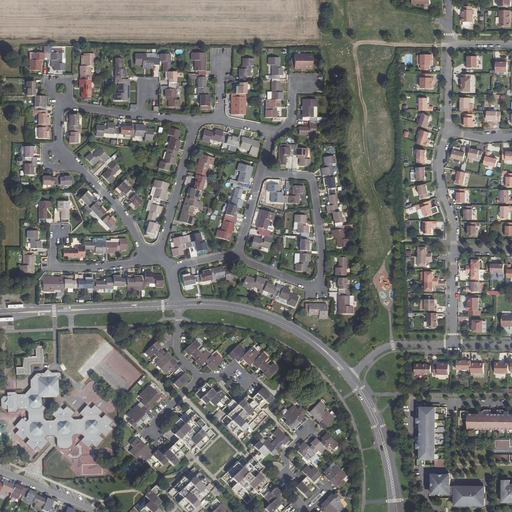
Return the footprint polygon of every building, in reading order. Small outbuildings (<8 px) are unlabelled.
[(471,7),(464,7),(464,10),(463,10),(462,15),(463,17),(462,17),(462,22),(472,22),(472,10),(471,10),(471,7)] [(510,11),(499,11),(499,27),(510,27),(510,22),(509,22),(509,20),(510,20),(510,11)] [(48,46),(44,46),(44,53),(34,53),(33,63),(30,63),(30,70),(41,71),(41,61),(47,61),(47,53),(48,46)] [(47,53),(47,61),(51,61),(51,67),(54,67),(54,71),(65,71),(65,64),(65,59),(64,58),(64,56),(65,53),(64,53),(63,53),(62,53),(51,53),(51,46),(48,46),(47,53)] [(198,71),(198,74),(205,74),(205,63),(202,63),(202,60),(205,60),(205,53),(191,53),(191,60),(195,60),(195,71),(198,71)] [(145,65),(145,68),(153,69),(153,65),(156,65),(156,58),(142,58),(142,55),(135,54),(135,65),(145,65)] [(162,62),(162,72),(165,72),(170,72),(170,55),(159,54),(159,58),(156,58),(156,65),(159,65),(159,62),(162,62)] [(291,61),(290,69),(301,69),(305,69),(311,69),(312,54),(294,54),(294,58),(294,61),(291,61)] [(432,55),(421,55),(421,69),(421,70),(429,70),(429,66),(431,66),(431,62),(431,60),(432,60),(432,55)] [(83,74),(83,77),(91,77),(91,63),(94,63),(94,56),(84,56),(83,66),(80,66),(80,74),(83,74)] [(466,64),(466,68),(477,68),(477,57),(468,57),(468,62),(468,64),(466,64)] [(239,69),(239,80),(246,80),(246,76),(250,76),(250,66),(253,66),(253,59),(242,58),(242,69),(239,69)] [(272,65),(271,78),(279,79),(279,75),(282,75),(282,68),(279,68),(279,58),(268,58),(268,65),(272,65)] [(122,59),(115,59),(114,80),(118,80),(125,80),(125,69),(122,69),(122,59)] [(500,61),(496,61),(496,72),(507,72),(507,63),(506,63),(500,63),(500,61)] [(169,79),(169,86),(176,86),(176,72),(170,72),(165,72),(165,79),(169,79)] [(198,74),(194,74),(194,77),(198,77),(197,95),(200,95),(208,95),(208,88),(205,88),(205,74),(198,74)] [(432,74),(421,74),(421,89),(432,89),(433,82),(434,82),(434,78),(432,78),(432,74)] [(471,74),(462,74),(462,78),(462,92),(471,92),(471,74)] [(83,88),(83,98),(90,98),(91,77),(83,77),(83,80),(80,80),(80,88),(81,88),(83,88)] [(271,78),(271,100),(280,100),(282,100),(282,92),(278,92),(279,79),(271,78)] [(34,79),(26,79),(26,96),(35,96),(37,97),(37,89),(33,89),(34,79)] [(114,93),(114,101),(125,101),(125,90),(128,90),(129,83),(125,83),(125,80),(118,80),(118,93),(114,93)] [(235,86),(235,94),(241,94),(246,94),(246,80),(239,80),(239,84),(239,86),(235,86)] [(169,97),(168,107),(179,108),(180,100),(176,100),(176,86),(169,86),(169,90),(165,90),(165,97),(169,97)] [(245,112),(245,104),(241,104),(241,94),(235,94),(231,94),(231,115),(238,115),(245,115),(245,112)] [(209,109),(209,95),(208,95),(200,95),(200,109),(209,109)] [(46,104),(46,97),(37,97),(35,96),(34,107),(31,107),(31,111),(34,111),(38,111),(42,111),(45,111),(45,107),(42,107),(42,104),(46,104)] [(428,98),(420,98),(419,111),(433,111),(433,107),(429,107),(427,107),(427,105),(428,98)] [(470,104),(470,98),(461,98),(461,105),(462,105),(462,107),(461,107),(461,111),(469,111),(469,104),(470,104)] [(309,121),(316,121),(320,121),(320,117),(316,117),(313,117),(313,107),(316,107),(316,100),(302,99),(302,117),(309,117),(309,121)] [(272,118),(272,121),(279,121),(279,118),(276,118),(276,107),(280,107),(280,100),(271,100),(269,100),(269,110),(265,110),(265,117),(272,118)] [(38,111),(38,125),(46,125),(46,117),(45,117),(45,111),(42,111),(38,111)] [(497,122),(500,122),(501,112),(487,112),(487,120),(493,120),(497,120),(497,122)] [(430,117),(423,114),(419,126),(431,130),(433,127),(429,125),(427,125),(428,123),(430,117)] [(473,114),(465,114),(465,119),(466,119),(466,120),(465,120),(465,127),(474,127),(474,122),(473,122),(473,114)] [(298,127),(298,135),(316,135),(316,124),(320,124),(320,121),(316,121),(309,121),(309,127),(298,127)] [(96,126),(96,136),(103,137),(103,133),(117,135),(117,127),(114,127),(114,124),(107,123),(106,126),(96,126)] [(117,127),(117,135),(131,136),(131,128),(132,125),(124,124),(124,128),(117,127)] [(38,125),(38,139),(49,139),(49,132),(45,132),(46,125),(38,125)] [(131,128),(131,136),(145,137),(144,140),(152,141),(153,130),(142,129),(143,126),(135,125),(135,129),(131,128)] [(171,147),(170,150),(178,152),(180,142),(177,141),(180,131),(169,128),(167,135),(171,136),(168,146),(171,147)] [(77,129),(70,129),(70,136),(69,136),(69,143),(77,144),(77,133),(81,133),(81,130),(77,129)] [(225,133),(215,130),(214,133),(205,130),(202,141),(209,143),(210,139),(223,143),(225,136),(225,133)] [(417,143),(427,147),(428,143),(426,143),(427,139),(430,133),(422,130),(417,143)] [(229,134),(225,133),(225,136),(223,143),(236,147),(236,146),(238,139),(238,137),(229,135),(229,134)] [(241,140),(238,139),(236,146),(236,147),(249,151),(248,154),(255,156),(259,142),(242,138),(241,140)] [(32,161),(37,161),(37,157),(32,157),(32,154),(35,154),(35,147),(24,147),(24,161),(32,161)] [(453,151),(451,158),(463,161),(466,148),(462,147),(462,151),(461,152),(459,152),(453,151)] [(90,153),(85,158),(92,166),(100,159),(105,164),(110,158),(100,148),(93,155),(90,153)] [(279,148),(278,165),(286,166),(286,156),(292,156),(293,148),(279,148)] [(299,156),(299,167),(309,167),(310,159),(306,159),(307,149),(293,148),(292,156),(299,156)] [(481,160),(483,152),(478,151),(478,152),(476,152),(477,150),(470,149),(468,158),(473,159),(474,158),(481,160)] [(160,161),(158,169),(168,172),(171,162),(174,163),(178,152),(170,150),(169,153),(166,152),(163,162),(160,161)] [(416,163),(425,164),(425,159),(424,159),(424,158),(425,158),(426,151),(416,150),(416,156),(417,156),(416,163)] [(506,150),(503,150),(502,160),(511,160),(511,152),(510,152),(506,152),(506,150)] [(487,151),(484,165),(496,167),(498,160),(491,158),(489,158),(489,156),(490,152),(487,151)] [(198,176),(205,178),(208,164),(212,165),(214,158),(200,154),(196,171),(196,172),(195,175),(198,176)] [(334,156),(323,158),(324,168),(321,168),(322,179),(326,179),(333,178),(331,164),(335,164),(334,156)] [(109,169),(102,176),(109,184),(115,179),(112,176),(120,169),(110,158),(105,164),(109,169)] [(24,161),(24,175),(35,175),(35,168),(32,168),(32,161),(24,161)] [(240,171),(236,185),(243,187),(244,183),(247,184),(249,177),(246,176),(247,173),(250,174),(252,167),(238,163),(236,170),(240,171)] [(415,175),(416,181),(425,181),(425,174),(424,174),(424,172),(425,172),(424,168),(416,168),(417,175),(415,175)] [(455,184),(463,185),(466,173),(453,170),(452,174),(456,175),(457,175),(457,177),(455,184)] [(198,191),(201,191),(205,178),(198,176),(195,175),(194,179),(197,179),(196,182),(195,182),(194,182),(192,189),(198,191)] [(43,177),(42,185),(56,185),(57,178),(50,178),(50,177),(43,177)] [(57,178),(56,185),(72,185),(72,177),(63,177),(63,178),(57,178)] [(327,186),(327,192),(335,192),(333,178),(326,179),(322,179),(323,186),(327,186)] [(152,201),(160,203),(161,200),(164,201),(168,184),(158,181),(155,191),(152,190),(150,197),(153,198),(152,201)] [(122,182),(115,189),(120,194),(122,192),(127,197),(132,192),(122,182)] [(236,185),(230,205),(238,207),(241,208),(243,201),(239,200),(243,187),(236,185)] [(271,192),(270,203),(284,203),(285,196),(283,196),(278,196),(279,186),(268,185),(268,192),(271,192)] [(421,199),(429,197),(428,193),(427,193),(426,192),(427,191),(426,185),(416,187),(418,192),(419,192),(421,199)] [(285,196),(284,203),(298,205),(299,194),(303,194),(303,187),(293,186),(292,196),(285,196)] [(195,201),(198,191),(192,189),(188,188),(186,195),(189,196),(188,202),(195,204),(202,206),(203,203),(195,201)] [(466,189),(456,189),(456,193),(457,193),(457,197),(457,203),(465,203),(466,189)] [(509,191),(501,190),(501,203),(511,203),(511,199),(510,199),(509,199),(509,197),(509,191)] [(88,191),(80,198),(90,208),(95,203),(91,198),(93,196),(88,191)] [(131,202),(129,205),(134,210),(142,202),(132,192),(127,197),(131,202)] [(326,206),(327,214),(331,213),(337,212),(335,192),(327,192),(329,206),(326,206)] [(39,201),(39,222),(47,222),(47,209),(54,209),(54,201),(39,201)] [(61,209),(61,223),(68,223),(68,202),(54,201),(54,209),(61,209)] [(152,201),(147,221),(149,222),(154,224),(157,214),(160,215),(162,208),(159,207),(160,203),(152,201)] [(431,205),(430,201),(420,204),(425,217),(433,215),(430,209),(429,205),(431,205)] [(201,209),(202,206),(195,204),(188,202),(187,205),(183,204),(182,212),(185,212),(182,223),(193,225),(195,218),(191,217),(194,207),(201,209)] [(90,208),(87,211),(89,213),(92,211),(100,218),(105,213),(108,211),(102,205),(100,208),(95,203),(90,208)] [(228,204),(224,218),(231,220),(233,213),(236,214),(238,207),(230,205),(228,204)] [(473,206),(463,206),(463,210),(464,210),(464,214),(464,220),(473,220),(473,206)] [(511,206),(501,207),(501,219),(509,219),(509,213),(509,211),(510,211),(511,210),(511,206)] [(263,229),(262,233),(269,235),(270,231),(272,232),(273,231),(274,228),(273,227),(268,226),(270,220),(273,221),(275,214),(261,210),(256,227),(263,229)] [(334,221),(335,227),(342,226),(340,212),(337,212),(331,213),(332,221),(334,221)] [(105,213),(100,218),(109,229),(117,221),(112,216),(110,218),(105,213)] [(301,233),(300,237),(308,237),(309,226),(305,226),(306,216),(295,215),(294,223),(298,223),(297,233),(301,233)] [(217,230),(215,237),(228,241),(230,234),(227,233),(228,230),(231,231),(233,224),(230,223),(231,220),(224,218),(220,231),(217,230)] [(149,222),(145,236),(152,238),(153,232),(155,232),(157,224),(154,224),(149,222)] [(437,222),(424,222),(424,234),(432,234),(432,228),(432,226),(433,226),(437,226),(437,222)] [(477,223),(468,223),(468,227),(469,227),(469,229),(468,229),(468,236),(478,236),(478,230),(476,230),(477,223)] [(336,238),(338,248),(348,246),(347,239),(344,240),(342,226),(335,227),(335,230),(332,231),(333,238),(336,238)] [(31,238),(30,252),(34,252),(38,252),(38,249),(41,249),(41,241),(38,241),(38,231),(27,231),(27,239),(31,238)] [(187,243),(188,248),(192,248),(191,247),(191,242),(194,242),(195,246),(196,252),(207,250),(205,242),(202,243),(199,233),(185,236),(187,243)] [(253,237),(251,247),(258,249),(259,246),(269,249),(272,238),(268,238),(269,235),(262,233),(261,235),(264,236),(263,240),(253,237)] [(185,236),(172,239),(174,249),(171,250),(173,257),(183,254),(181,248),(185,248),(185,249),(188,248),(187,243),(185,236)] [(300,237),(300,251),(303,251),(310,251),(311,244),(308,244),(308,237),(300,237)] [(110,242),(106,242),(105,250),(105,253),(109,253),(116,253),(116,250),(127,250),(127,239),(119,239),(119,242),(110,242)] [(84,247),(84,250),(95,250),(95,253),(105,253),(105,250),(106,242),(84,242),(84,247)] [(63,250),(63,258),(84,258),(84,250),(84,247),(77,247),(77,250),(63,250)] [(418,257),(431,257),(431,253),(427,253),(425,253),(426,249),(426,247),(418,247),(418,257)] [(295,264),(295,272),(306,272),(306,262),(310,262),(310,251),(303,251),(303,254),(299,254),(299,264),(295,264)] [(30,252),(27,252),(27,256),(24,255),(24,266),(20,266),(20,273),(34,273),(34,252),(30,252)] [(431,257),(418,257),(417,267),(425,267),(425,265),(425,261),(431,261),(431,257)] [(339,275),(339,279),(347,279),(347,258),(339,258),(339,268),(336,268),(336,276),(339,275)] [(466,270),(480,270),(480,260),(472,260),(472,266),(470,266),(466,266),(466,270)] [(498,274),(504,274),(504,265),(497,265),(497,266),(495,266),(495,265),(491,264),(491,273),(498,273),(498,274)] [(210,273),(212,280),(225,277),(226,281),(233,279),(231,269),(221,271),(220,267),(213,269),(213,272),(210,273)] [(196,276),(198,283),(212,280),(210,273),(209,270),(202,271),(203,275),(196,276)] [(480,270),(466,270),(466,274),(472,274),(472,280),(479,280),(480,270)] [(424,282),(438,282),(438,278),(434,278),(432,278),(432,272),(424,272),(424,282)] [(162,287),(162,276),(152,276),(152,275),(152,273),(145,273),(145,276),(141,276),(141,283),(141,287),(145,287),(144,283),(155,283),(155,287),(162,287)] [(182,275),(184,286),(198,283),(196,276),(190,277),(189,274),(182,275)] [(64,281),(64,289),(78,289),(78,281),(71,281),(71,275),(64,275),(64,276),(64,280),(64,281)] [(78,281),(78,289),(92,289),(92,281),(92,278),(85,278),(85,281),(82,281),(82,275),(78,275),(78,279),(78,281)] [(64,276),(60,276),(60,278),(43,277),(42,292),(64,292),(64,289),(64,281),(64,280),(64,276)] [(113,278),(113,287),(127,287),(127,279),(121,279),(121,276),(113,276),(113,278)] [(141,283),(141,276),(127,276),(127,279),(127,287),(127,290),(131,290),(131,287),(141,287),(141,283)] [(267,281),(267,280),(257,276),(255,280),(246,276),(242,286),(249,289),(250,285),(263,291),(266,284),(267,281)] [(92,281),(92,289),(113,289),(113,287),(113,278),(105,278),(105,281),(92,281)] [(350,293),(350,289),(347,289),(347,279),(339,279),(338,279),(338,286),(339,286),(339,287),(340,286),(339,293),(347,293),(350,293)] [(279,288),(280,286),(277,284),(275,288),(272,286),(273,285),(272,285),(273,283),(267,281),(266,284),(263,291),(276,296),(279,289),(279,288)] [(438,282),(424,282),(424,291),(432,292),(432,286),(438,286),(438,282)] [(466,292),(479,292),(480,282),(472,282),(472,284),(472,288),(470,288),(466,288),(466,292)] [(290,290),(280,286),(279,288),(279,289),(276,296),(288,301),(287,304),(294,307),(298,297),(289,293),(290,290)] [(350,296),(350,293),(347,293),(339,293),(339,314),(354,314),(354,307),(350,307),(350,296)] [(478,298),(469,298),(469,303),(469,305),(468,305),(467,305),(467,310),(469,311),(469,316),(481,316),(481,311),(478,311),(478,298)] [(435,300),(425,300),(425,311),(437,311),(437,307),(435,307),(435,300)] [(319,315),(319,319),(326,319),(326,305),(305,305),(305,312),(308,312),(309,315),(319,315)] [(437,313),(428,313),(427,327),(437,327),(437,313)] [(511,315),(502,316),(501,327),(511,326),(511,315)] [(483,321),(471,321),(471,325),(473,325),(473,332),(483,332),(483,321)] [(69,337),(61,337),(61,359),(69,359),(69,337)] [(66,369),(81,382),(109,352),(94,339),(66,369)] [(209,368),(212,371),(223,360),(218,356),(214,360),(211,356),(206,351),(201,355),(199,352),(196,350),(200,345),(195,340),(189,345),(184,350),(186,353),(188,352),(193,358),(198,363),(197,364),(200,367),(205,362),(210,367),(209,368)] [(169,370),(172,373),(178,367),(172,362),(174,361),(171,358),(168,355),(167,356),(162,351),(159,348),(157,346),(158,345),(155,342),(144,353),(150,358),(154,354),(156,357),(159,360),(155,363),(160,368),(165,374),(169,370)] [(239,344),(228,355),(231,358),(232,357),(235,360),(237,362),(239,359),(248,367),(252,363),(254,366),(256,365),(260,370),(266,375),(264,376),(267,379),(271,375),(278,368),(272,362),(268,366),(266,364),(263,361),(267,357),(262,352),(258,356),(253,351),(249,355),(246,352),(243,356),(240,354),(244,350),(239,344)] [(16,367),(16,375),(29,374),(29,364),(43,364),(42,346),(36,346),(36,357),(29,357),(22,357),(22,367),(16,367)] [(471,361),(457,361),(456,370),(471,370),(471,363),(471,361)] [(484,364),(471,363),(471,370),(471,373),(483,373),(484,364)] [(508,363),(495,363),(495,374),(508,374),(508,363)] [(438,365),(434,365),(434,375),(449,375),(449,364),(438,364),(438,365)] [(427,365),(415,365),(415,375),(427,375),(427,374),(431,374),(431,366),(427,366),(427,365)] [(173,384),(178,389),(189,378),(179,368),(173,374),(178,379),(173,384)] [(56,439),(57,446),(61,449),(68,449),(72,445),(71,437),(74,435),(81,435),(83,437),(80,441),(88,449),(92,444),(96,448),(103,440),(99,436),(102,434),(105,438),(113,430),(109,426),(112,422),(104,414),(101,419),(98,416),(102,412),(94,405),(90,409),(86,405),(79,413),(83,417),(81,419),(73,420),(71,417),(74,413),(66,406),(63,410),(59,407),(52,415),(55,418),(53,420),(46,421),(44,418),(43,411),(44,410),(40,407),(42,405),(41,398),(56,397),(58,395),(58,379),(61,375),(59,373),(51,373),(47,370),(44,373),(36,374),(33,376),(38,380),(38,387),(30,388),(24,394),(17,394),(15,392),(7,392),(7,396),(3,396),(1,399),(1,407),(4,409),(8,409),(8,413),(16,413),(18,410),(25,410),(28,412),(28,419),(26,422),(22,418),(14,426),(19,430),(15,434),(23,441),(26,437),(29,439),(25,443),(33,451),(37,447),(41,450),(48,442),(44,439),(47,436),(54,436),(56,439)] [(219,401),(224,406),(229,401),(219,391),(216,394),(206,383),(195,394),(205,405),(209,401),(214,406),(219,401)] [(128,422),(133,428),(138,423),(140,424),(142,421),(145,419),(144,418),(149,412),(146,409),(154,401),(157,399),(155,398),(161,392),(155,386),(153,389),(149,385),(143,391),(138,396),(142,400),(139,402),(131,410),(126,415),(130,419),(128,422)] [(262,399),(267,404),(272,399),(262,388),(252,399),(257,404),(262,399)] [(226,426),(236,436),(241,432),(246,426),(252,432),(262,421),(257,416),(252,411),(257,406),(247,395),(237,405),(232,400),(221,410),(226,416),(231,421),(226,426)] [(321,427),(323,429),(334,419),(329,413),(325,417),(322,414),(323,413),(321,411),(325,407),(320,401),(309,412),(316,420),(322,426),(321,427)] [(446,417),(447,408),(439,408),(425,408),(425,404),(417,404),(417,408),(419,408),(420,408),(420,419),(419,419),(417,419),(417,423),(416,424),(416,430),(420,430),(420,438),(416,438),(416,443),(417,444),(417,448),(419,449),(420,449),(420,459),(419,459),(417,459),(417,467),(425,467),(425,460),(435,460),(435,467),(446,467),(446,419),(446,417)] [(284,423),(290,430),(298,422),(301,419),(300,418),(305,413),(299,408),(297,410),(293,406),(288,411),(282,416),(286,421),(284,423)] [(469,411),(461,411),(461,419),(468,419),(468,429),(490,429),(490,414),(490,410),(485,410),(483,411),(479,411),(479,413),(479,414),(469,414),(469,413),(469,411)] [(498,410),(498,414),(498,429),(511,429),(511,414),(509,414),(509,413),(509,411),(505,411),(504,410),(498,410)] [(173,445),(184,455),(189,451),(194,446),(199,451),(210,440),(205,435),(200,430),(205,425),(194,414),(189,419),(184,424),(179,419),(168,429),(178,440),(173,445)] [(498,414),(490,414),(490,429),(498,429),(498,414)] [(253,457),(259,462),(269,452),(272,456),(275,453),(274,452),(284,442),(285,443),(288,440),(278,429),(272,434),(276,439),(274,441),(271,444),(267,440),(262,445),(258,442),(253,447),(258,452),(253,457)] [(297,452),(302,457),(305,455),(309,459),(314,454),(317,451),(321,455),(326,450),(325,449),(328,446),(332,450),(337,445),(327,434),(324,436),(325,437),(319,443),(316,439),(313,442),(314,443),(308,448),(304,443),(301,445),(302,446),(297,452)] [(134,457),(139,462),(143,458),(146,461),(146,460),(152,466),(157,461),(162,466),(167,461),(173,467),(183,457),(172,446),(162,456),(157,450),(151,456),(146,450),(147,449),(145,447),(142,444),(141,445),(136,440),(130,445),(133,448),(129,452),(134,457)] [(231,489),(241,499),(246,494),(251,489),(257,494),(267,484),(263,479),(258,473),(262,469),(252,458),(249,460),(247,463),(242,468),(237,463),(226,474),(231,479),(236,484),(231,489)] [(333,483),(338,488),(341,486),(344,483),(342,480),(346,476),(340,470),(335,465),(331,469),(329,467),(328,468),(323,472),(327,477),(326,478),(329,481),(332,484),(333,483)] [(302,472),(312,483),(319,475),(313,469),(310,471),(307,467),(302,472)] [(178,503),(186,511),(190,511),(199,504),(203,509),(214,498),(210,493),(205,488),(210,483),(199,472),(194,477),(189,482),(184,477),(173,488),(178,493),(183,498),(178,503)] [(450,475),(432,475),(432,494),(440,494),(450,494),(450,486),(450,475)] [(0,477),(0,492),(7,496),(9,492),(12,493),(11,496),(18,499),(20,495),(23,496),(26,497),(24,502),(32,505),(33,503),(36,504),(34,509),(41,511),(42,510),(45,511),(53,511),(54,510),(50,508),(54,501),(47,498),(46,500),(36,496),(37,494),(26,489),(16,484),(15,486),(5,482),(4,484),(0,482),(0,478),(1,478),(0,477)] [(295,487),(306,498),(311,493),(306,488),(311,483),(306,477),(295,487)] [(510,480),(502,480),(502,503),(511,502),(511,484),(511,485),(510,485),(510,480)] [(139,511),(140,511),(160,511),(155,507),(161,502),(156,497),(161,492),(155,486),(145,496),(150,501),(139,511)] [(485,506),(485,487),(455,486),(455,494),(455,499),(455,506),(472,506),(485,506)] [(264,509),(267,511),(281,511),(285,509),(275,499),(280,493),(275,488),(270,493),(265,488),(260,493),(270,504),(264,509)] [(337,511),(338,511),(343,506),(339,502),(342,499),(336,493),(331,499),(330,498),(327,500),(325,503),(326,504),(320,510),(322,511),(320,511),(337,511)] [(222,511),(225,509),(215,499),(209,505),(214,510),(212,511),(222,511)]
